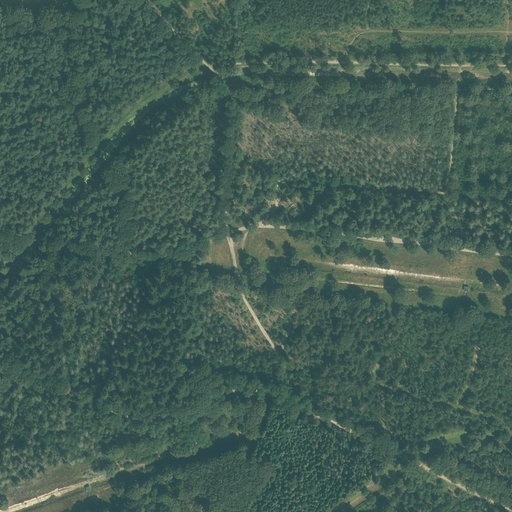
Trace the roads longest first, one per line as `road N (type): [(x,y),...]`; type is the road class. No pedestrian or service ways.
road 1 (track): [(268,393),(226,388),(135,417),(0,367)]
road 2 (track): [(511,511),(268,393)]
road 3 (track): [(96,511),(98,503),(158,469),(253,437),(268,393)]
road 4 (track): [(511,29),(376,34),(369,63)]
road 5 (track): [(13,368),(66,243)]
